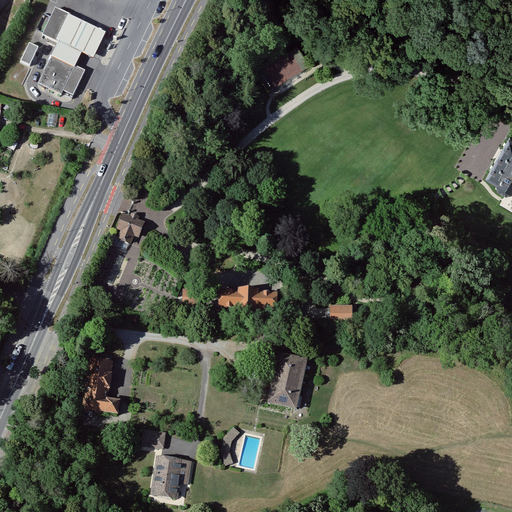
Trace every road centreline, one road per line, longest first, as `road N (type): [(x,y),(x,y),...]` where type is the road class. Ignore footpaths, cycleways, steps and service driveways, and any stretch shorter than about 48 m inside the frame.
road 1 (primary): [(45,313),(116,148)]
road 2 (primary): [(116,148),(185,0)]
